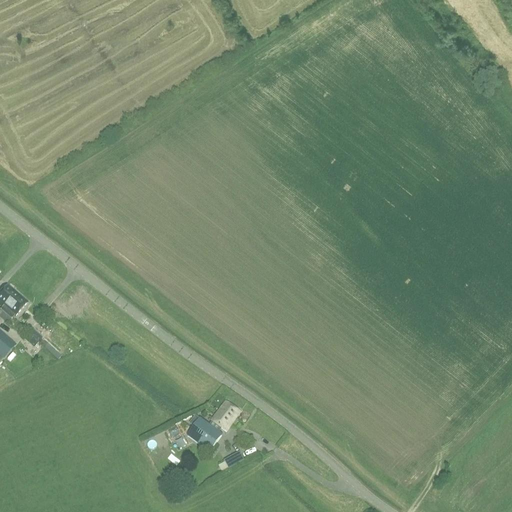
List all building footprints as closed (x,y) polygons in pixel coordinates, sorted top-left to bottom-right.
[(0,318),(7,325),(12,318),(13,317),(14,318),(27,303),(7,285),(0,292),(0,306),(2,308),(1,309),(0,310),(0,318)] [(33,318),(37,322),(43,316),(39,312),(33,318)] [(43,330),(38,335),(62,357),(67,352),(43,330)] [(0,363),(3,359),(4,359),(13,348),(0,336),(0,363)] [(31,349),(35,346),(31,338),(26,340),(31,349)] [(72,342),(67,349),(71,352),(76,346),(72,342)] [(18,364),(22,357),(17,353),(13,360),(18,364)] [(226,433),(230,427),(241,412),(226,401),(223,406),(216,417),(212,423),(226,433)] [(197,441),(211,451),(216,445),(215,445),(222,435),(209,426),(200,419),(194,428),(203,434),(202,435),(197,441)] [(170,442),(172,447),(181,443),(183,449),(196,442),(191,431),(170,442)] [(223,461),(228,469),(236,465),(231,456),(223,461)]
